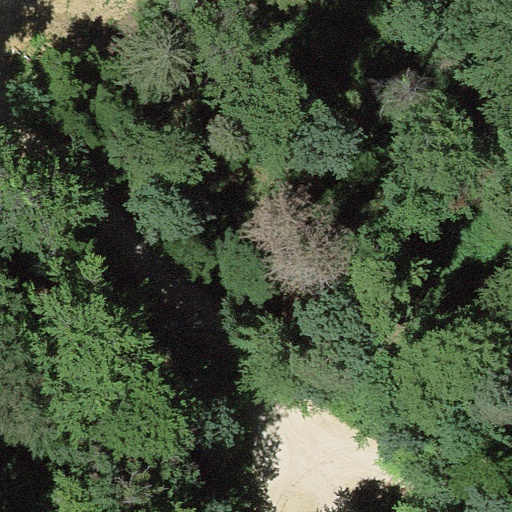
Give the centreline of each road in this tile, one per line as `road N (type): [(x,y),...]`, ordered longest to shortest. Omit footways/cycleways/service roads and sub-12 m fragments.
road 1 (track): [(0,136),(312,463)]
road 2 (track): [(451,511),(388,481),(312,463)]
